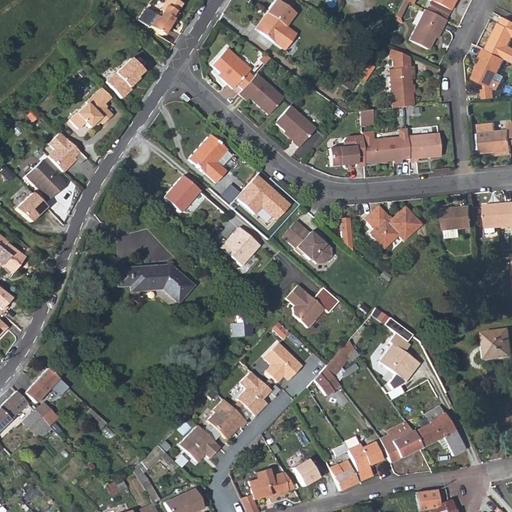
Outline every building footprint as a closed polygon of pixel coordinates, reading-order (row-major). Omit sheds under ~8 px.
[(183,4),(177,0),(166,0),(161,9),(164,11),(160,17),(157,15),(146,8),(139,19),(150,26),(163,34),(183,4)] [(268,15),(257,31),(284,48),(291,38),(287,35),(291,30),(284,25),(292,11),(274,0),(272,0),(264,12),(268,15)] [(399,19),(407,2),(402,0),(401,0),(394,16),(399,19)] [(427,0),(449,11),(455,0),(427,0)] [(441,29),(445,21),(423,10),(408,41),(427,50),(433,37),(438,28),(441,29)] [(268,15),(264,12),(253,29),(257,31),(268,15)] [(511,21),(505,18),(501,26),(499,25),(486,50),(505,60),(511,63),(511,47),(509,47),(511,41),(511,21)] [(286,48),(291,51),(301,36),(297,33),(286,48)] [(225,49),(210,66),(221,76),(219,78),(231,89),(237,82),(243,87),(254,74),(248,70),(225,49)] [(407,67),(407,57),(390,49),(387,54),(388,56),(388,57),(388,58),(390,58),(391,68),(387,69),(390,108),(402,106),(410,106),(409,92),(407,92),(406,84),(408,84),(408,75),(411,74),(410,66),(407,67)] [(486,50),(483,49),(479,56),(482,59),(471,79),(484,85),(484,90),(481,90),(482,100),(494,99),(493,91),(497,91),(501,84),(494,80),(505,60),(486,50)] [(130,58),(105,82),(121,98),(130,89),(128,87),(137,78),(136,77),(142,71),(130,58)] [(372,67),(367,63),(357,79),(362,82),(372,67)] [(281,98),(254,74),(243,87),(237,94),(245,101),(248,98),(267,114),(281,98)] [(110,98),(101,88),(86,103),(87,104),(70,120),(78,130),(85,123),(90,128),(95,123),(98,120),(100,121),(102,124),(112,115),(105,108),(106,107),(104,104),(110,98)] [(313,129),(288,106),(274,122),(293,139),(291,141),(298,147),(313,129)] [(375,109),(359,109),(360,127),(376,126),(375,109)] [(510,148),(511,148),(511,125),(507,126),(508,133),(495,135),(494,127),(477,129),(478,136),(479,154),(494,153),(510,151),(510,148)] [(391,159),(391,162),(400,161),(398,136),(370,138),(370,130),(359,131),(359,134),(362,162),(391,159)] [(59,132),(48,143),(54,149),(48,155),(63,171),(76,158),(74,156),(79,151),(59,132)] [(436,133),(404,135),(407,161),(416,160),(416,157),(438,155),(436,133)] [(207,134),(185,160),(201,174),(202,173),(212,182),(222,171),(217,167),(227,155),(222,150),(223,149),(207,134)] [(353,165),(362,165),(362,162),(359,134),(343,136),(340,140),(341,146),(326,147),(327,164),(352,162),(353,165)] [(41,161),(25,175),(48,199),(64,185),(41,161)] [(179,175),(160,196),(177,211),(196,189),(179,175)] [(254,175),(234,198),(252,214),(258,207),(273,220),(287,205),(254,175)] [(32,191),(15,207),(30,221),(46,206),(32,191)] [(485,229),(511,226),(511,203),(483,205),(485,229)] [(377,206),(363,220),(372,230),(368,234),(382,249),(397,236),(402,242),(420,225),(403,207),(389,219),(377,206)] [(458,229),(472,228),(470,207),(440,210),(442,231),(443,231),(444,239),(459,237),(458,229)] [(237,226),(218,246),(239,265),(257,245),(237,226)] [(305,232),(298,226),(285,241),(291,247),(290,248),(299,255),(302,255),(308,260),(310,258),(316,263),(323,263),(329,255),(329,248),(323,243),(322,244),(316,239),(306,230),(305,232)] [(349,229),(339,230),(340,240),(351,250),(349,229)] [(0,270),(8,278),(21,262),(4,248),(5,246),(0,241),(0,270)] [(176,303),(191,287),(168,267),(116,270),(117,287),(130,286),(131,291),(161,289),(176,303)] [(337,301),(321,287),(311,298),(309,300),(306,297),(306,294),(296,285),(284,298),(292,305),(291,307),(291,314),(306,327),(322,309),(326,313),(337,301)] [(0,290),(0,311),(1,312),(12,301),(0,290)] [(1,312),(0,311),(0,339),(9,331),(0,322),(0,318),(3,315),(1,312)] [(376,319),(384,323),(387,316),(379,312),(376,319)] [(240,317),(240,325),(228,326),(229,337),(251,336),(249,316),(240,317)] [(284,338),(289,332),(277,321),(271,328),(284,338)] [(483,332),(487,358),(511,355),(511,353),(508,328),(483,332)] [(394,334),(387,342),(390,344),(376,361),(402,382),(414,367),(399,356),(408,345),(394,334)] [(350,363),(357,357),(346,342),(329,360),(325,365),(337,380),(341,377),(336,369),(348,361),(350,363)] [(276,343),(261,358),(269,365),(263,371),(275,382),(279,378),(280,377),(285,381),(300,366),(276,343)] [(324,396),(340,384),(337,380),(325,365),(311,379),(324,396)] [(61,394),(66,388),(46,370),(23,395),(34,405),(52,386),(61,394)] [(244,389),(235,399),(253,416),(262,407),(262,401),(260,399),(268,391),(248,372),(237,383),(244,389)] [(0,429),(26,404),(14,392),(0,405),(0,429)] [(205,421),(224,439),(231,431),(232,432),(237,427),(239,428),(245,422),(221,400),(210,411),(213,413),(205,421)] [(427,423),(411,432),(419,448),(437,439),(443,437),(453,457),(467,447),(453,429),(452,429),(443,414),(440,411),(443,409),(442,405),(423,414),(427,423)] [(40,406),(33,412),(39,418),(46,412),(40,406)] [(101,429),(106,424),(89,410),(85,414),(101,429)] [(39,423),(42,421),(39,418),(33,412),(27,418),(33,425),(37,421),(39,423)] [(29,428),(33,425),(27,418),(23,421),(29,428)] [(40,432),(47,426),(42,421),(39,423),(37,421),(33,425),(40,432)] [(386,435),(380,438),(382,444),(385,456),(389,463),(419,448),(411,432),(404,421),(385,431),(386,435)] [(115,442),(119,437),(106,424),(101,429),(98,433),(102,437),(106,433),(115,442)] [(177,445),(195,462),(202,454),(203,455),(207,459),(218,448),(196,426),(177,445)] [(224,439),(225,440),(232,432),(231,431),(224,439)] [(356,435),(341,442),(343,444),(347,451),(356,469),(359,481),(372,475),(368,465),(382,458),(375,442),(363,447),(361,443),(360,444),(356,435)] [(347,451),(343,444),(332,449),(335,456),(347,451)] [(148,464),(162,451),(156,446),(143,459),(129,469),(135,476),(151,504),(157,501),(140,471),(148,464)] [(195,462),(196,463),(203,455),(202,454),(195,462)] [(336,463),(327,468),(339,491),(357,482),(347,460),(337,465),(336,463)] [(250,495),(240,499),(244,511),(256,511),(252,501),(266,497),(267,499),(285,494),(286,491),(293,489),(282,472),(269,476),(267,469),(253,473),(255,479),(246,482),(250,495)] [(110,497),(125,487),(119,476),(104,486),(110,497)] [(163,503),(166,511),(195,511),(200,510),(191,491),(163,503)] [(434,505),(434,491),(415,492),(418,511),(427,508),(434,505)] [(427,508),(428,511),(454,511),(448,500),(434,505),(427,508)]
